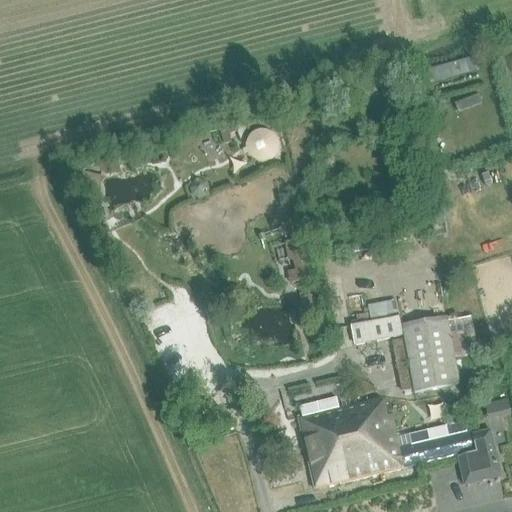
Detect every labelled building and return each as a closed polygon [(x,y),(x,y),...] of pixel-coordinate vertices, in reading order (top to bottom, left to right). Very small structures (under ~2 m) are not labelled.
[(418,74),(422,87),(468,74),(465,61),(418,74)] [(247,145),(247,147),(247,149),(247,151),(248,153),(249,155),(250,157),(251,158),(253,160),(255,161),(257,162),(259,162),(261,163),(263,163),(265,163),(268,162),(270,161),(271,160),(273,159),(275,157),(276,155),(277,154),(278,152),(278,149),(278,147),(278,145),(278,143),(277,141),(276,139),(275,137),(273,136),(272,134),(270,133),(268,132),(266,132),(264,131),(262,131),(259,132),(257,132),(255,133),(253,134),(252,135),(250,137),(249,139),(248,141),(247,143),(247,145)] [(105,158),(94,161),(106,174),(120,170),(117,156),(105,158)] [(199,200),(206,198),(209,191),(207,184),(200,180),(193,183),(189,190),(192,197),(199,200)] [(396,301),(368,307),(371,323),(399,317),(396,301)] [(457,387),(453,358),(477,354),(471,317),(458,319),(457,314),(450,315),(451,321),(447,321),(448,324),(404,331),(415,394),(457,387)] [(352,327),(355,347),(405,337),(401,317),(371,323),(352,327)] [(472,435),(467,436),(464,424),(408,438),(411,447),(398,451),(391,419),(387,420),(382,400),(350,408),(349,400),(337,403),(337,400),(301,408),(303,419),(301,420),(317,490),(476,453),(472,435)] [(497,403),(486,405),(489,417),(500,415),(497,403)] [(460,457),(466,486),(501,479),(490,431),(472,435),(476,453),(460,457)]
